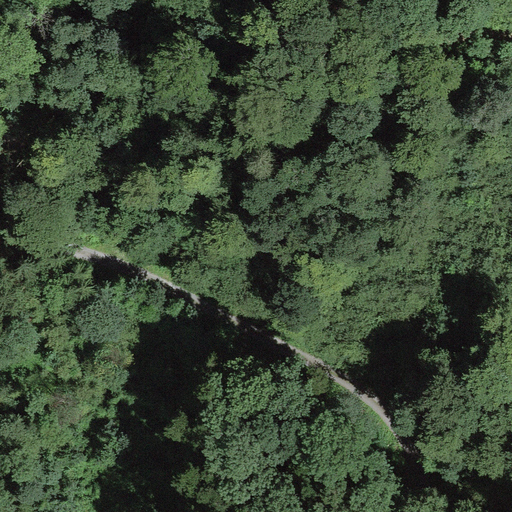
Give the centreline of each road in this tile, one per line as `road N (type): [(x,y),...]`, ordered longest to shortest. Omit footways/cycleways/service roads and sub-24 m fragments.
road 1 (track): [(418,511),(412,466),(384,411),(218,305),(41,240),(0,233)]
road 2 (track): [(327,0),(350,25),(380,36),(511,35)]
